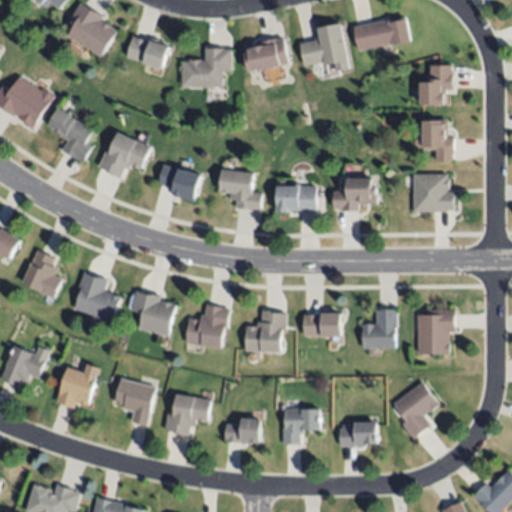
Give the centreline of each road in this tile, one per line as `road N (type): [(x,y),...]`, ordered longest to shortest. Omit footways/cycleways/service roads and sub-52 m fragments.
road 1 (residential): [(492,261),(495,389),(487,423),(465,457),(419,483),(347,491),(177,479),(0,419)]
road 2 (residential): [(166,0),(471,15),(499,67),(492,261)]
road 3 (residential): [(511,260),(261,259),(153,245),(59,203),(0,161)]
